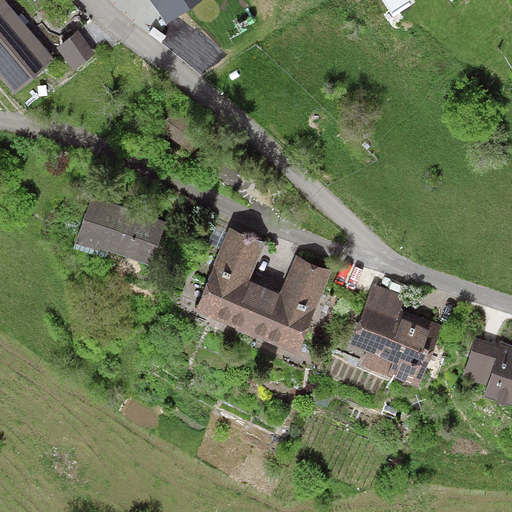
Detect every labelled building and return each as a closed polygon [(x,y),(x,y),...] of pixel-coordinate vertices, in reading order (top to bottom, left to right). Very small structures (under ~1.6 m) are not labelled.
[(195,0),(156,0),(168,18),(195,0)] [(0,73),(14,89),(49,59),(0,1),(0,73)] [(73,65),(89,53),(75,35),(60,47),(73,65)] [(159,129),(188,149),(200,133),(171,113),(159,129)] [(148,262),(162,223),(90,197),(74,243),(105,254),(107,247),(148,262)] [(239,322),(238,325),(245,328),(262,287),(242,278),(256,245),(231,234),(200,305),(239,322)] [(292,345),(323,273),(298,262),(283,296),(262,287),(245,328),(252,331),(253,328),(292,345)] [(414,379),(432,332),(367,306),(354,339),(371,345),(363,364),(389,374),(390,369),(414,379)] [(511,351),(474,339),(467,359),(498,369),(492,387),(511,393),(511,351)]
